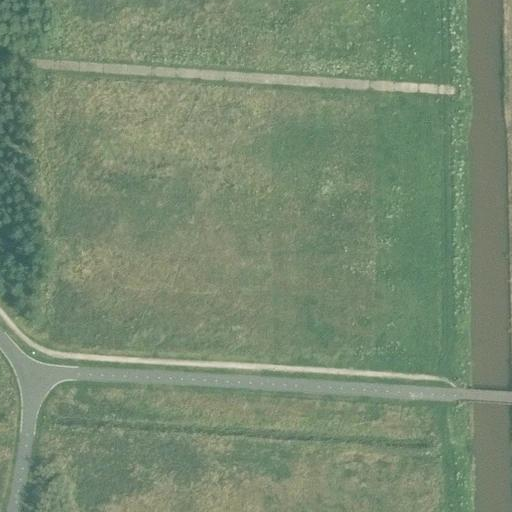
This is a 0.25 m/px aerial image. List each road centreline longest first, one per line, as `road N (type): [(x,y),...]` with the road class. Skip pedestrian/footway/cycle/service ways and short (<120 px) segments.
road 1 (track): [(457,92),(0,61)]
road 2 (track): [(444,0),(445,52),(457,92),(447,379)]
